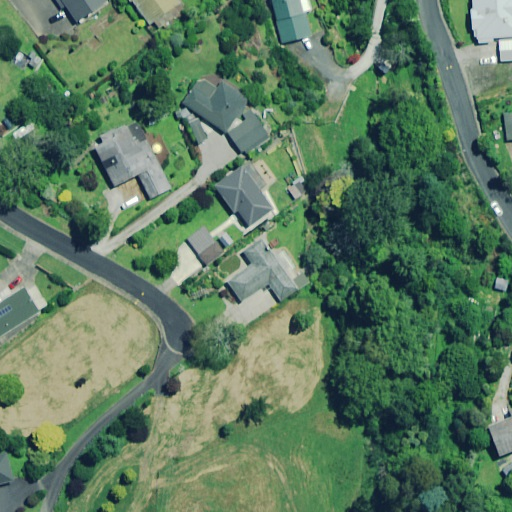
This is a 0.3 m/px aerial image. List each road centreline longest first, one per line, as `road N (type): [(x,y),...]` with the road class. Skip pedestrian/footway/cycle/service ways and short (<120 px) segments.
road 1 (residential): [(511,224),(477,168),(425,0)]
road 2 (residential): [(183,340),(163,307),(0,206)]
